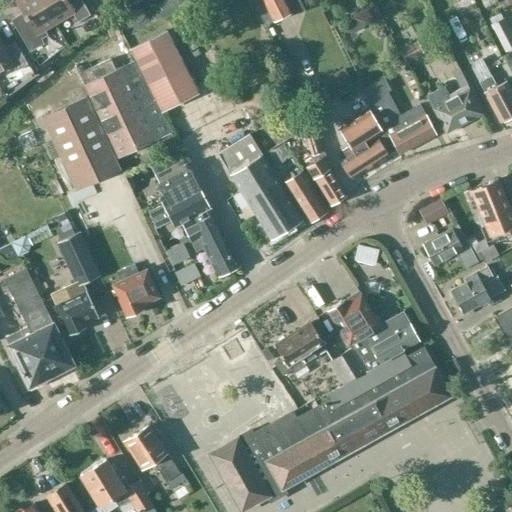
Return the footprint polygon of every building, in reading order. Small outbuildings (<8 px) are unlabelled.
[(55,24),(40,0),(15,0),(26,18),(15,25),(30,50),(42,43),(37,34),(55,24)] [(40,0),(55,24),(73,13),(78,22),(90,14),(81,0),(40,0)] [(263,0),(274,21),(290,14),(282,0),(263,0)] [(488,19),(492,25),(506,52),(511,48),(511,36),(499,13),(488,19)] [(134,60),(133,61),(160,112),(198,93),(168,30),(130,50),(134,60)] [(0,41),(0,72),(13,66),(16,71),(27,63),(14,42),(4,48),(0,41)] [(405,63),(424,55),(418,42),(399,51),(405,63)] [(171,160),(179,156),(182,154),(160,112),(133,61),(121,68),(116,71),(110,58),(79,73),(119,157),(155,141),(160,139),(171,160)] [(470,64),(480,82),(486,93),(484,94),(500,123),(511,116),(511,93),(506,83),(498,87),(483,58),(470,64)] [(312,80),(316,87),(336,77),(332,69),(312,80)] [(385,79),(365,89),(390,138),(391,137),(400,154),(437,135),(428,117),(426,118),(420,106),(401,116),(389,92),(391,91),(385,79)] [(428,96),(447,132),(482,115),(466,86),(449,95),(445,87),(428,96)] [(76,189),(120,168),(86,96),(42,117),(76,189)] [(351,177),(394,151),(369,112),(340,130),(354,153),(347,158),(345,167),(351,177)] [(247,134),(217,152),(231,176),(270,240),(301,220),(247,134)] [(312,156),(324,152),(321,144),(310,147),(312,156)] [(310,159),(304,163),(314,180),(331,206),(345,197),(329,171),(328,172),(329,169),(319,154),(311,158),(310,159)] [(189,169),(157,185),(166,201),(161,203),(174,228),(182,224),(196,252),(203,248),(218,277),(239,267),(189,169)] [(282,180),(306,217),(310,223),(325,213),(299,174),(289,181),(287,177),(282,180)] [(511,224),(511,213),(498,179),(470,190),(488,234),(511,224)] [(56,229),(61,240),(57,242),(76,283),(52,294),(57,305),(56,305),(69,334),(86,326),(84,323),(98,316),(84,283),(100,276),(80,232),(74,234),(70,225),(75,223),(69,210),(56,216),(61,227),(56,229)] [(458,225),(447,231),(424,243),(434,263),(455,252),(463,269),(477,262),(458,225)] [(172,240),(159,246),(165,258),(178,252),(172,240)] [(174,272),(180,286),(200,276),(193,263),(174,272)] [(463,313),(490,298),(505,289),(498,277),(494,279),(486,266),(463,279),(465,282),(451,290),(463,313)] [(142,307),(159,299),(147,270),(139,273),(137,269),(132,271),(131,267),(117,273),(121,282),(113,285),(127,317),(143,310),(142,307)] [(46,378),(73,364),(26,268),(4,279),(31,334),(24,337),(23,334),(26,332),(25,329),(6,338),(8,343),(7,343),(30,390),(48,382),(46,378)] [(342,302),(327,312),(348,347),(349,346),(352,349),(340,356),(353,378),(367,370),(367,371),(418,341),(409,327),(412,325),(403,310),(378,325),(360,295),(344,305),(342,302)] [(511,306),(494,316),(509,344),(511,342),(511,306)] [(310,323),(273,347),(281,360),(274,365),(281,376),(292,370),(294,373),(306,365),(304,362),(312,357),(309,353),(323,344),(310,323)] [(220,354),(230,349),(224,336),(214,342),(220,354)] [(448,397),(423,350),(406,359),(403,354),(327,396),(330,400),(294,419),(291,413),(259,430),(263,437),(255,441),(249,431),(236,438),(236,439),(209,454),(241,511),(267,497),(269,501),(283,493),(281,489),(448,397)] [(353,378),(340,356),(328,364),(342,385),(353,378)] [(150,427),(125,442),(142,469),(153,461),(166,482),(179,474),(150,427)] [(137,511),(141,511),(152,505),(138,482),(128,488),(123,478),(119,481),(106,460),(80,476),(99,508),(114,499),(119,507),(130,501),(137,511)] [(82,511),(66,485),(45,498),(53,511),(39,511),(35,505),(22,511),(82,511)]
